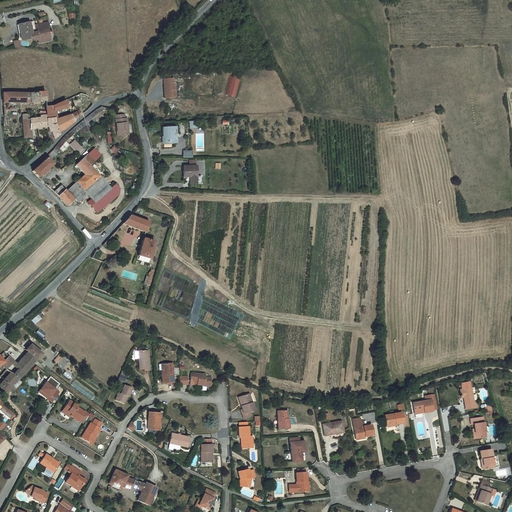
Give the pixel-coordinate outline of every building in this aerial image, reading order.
[(34,41),(35,43),(39,43),(42,42),(41,38),(45,37),(44,30),(43,30),(42,28),(45,27),(44,23),(35,24),(36,28),(32,29),(28,30),(27,22),(17,24),(19,41),(29,39),(30,42),(34,41)] [(240,76),(230,73),(225,92),(235,95),(240,76)] [(171,77),(161,78),(163,96),(173,96),(172,81),(171,81),(171,77)] [(45,101),(45,98),(45,91),(35,91),(36,93),(21,92),(21,101),(28,101),(29,102),(45,101)] [(1,95),(2,102),(14,102),(13,92),(1,92),(1,95)] [(46,119),(57,119),(57,112),(68,108),(64,101),(53,106),(46,107),(46,115),(46,119)] [(90,113),(93,117),(105,108),(101,106),(98,108),(90,113)] [(80,108),(72,114),(76,119),(81,115),(83,113),(80,108)] [(63,135),(62,136),(65,139),(75,132),(90,120),(93,117),(90,113),(79,122),(74,126),(69,130),(63,135)] [(115,114),(117,135),(125,134),(124,126),(126,125),(125,117),(123,117),(123,113),(115,114)] [(57,120),(57,131),(61,130),(63,129),(64,128),(68,125),(73,121),(76,119),(72,114),(57,120)] [(46,122),(46,119),(46,115),(43,115),(43,119),(38,119),(31,119),(27,120),(27,121),(28,128),(30,128),(39,127),(38,123),(46,122)] [(57,133),(57,131),(57,120),(57,119),(46,119),(46,122),(38,123),(39,127),(48,127),(51,126),(52,137),(57,133)] [(162,135),(162,141),(175,141),(175,135),(176,135),(177,133),(175,131),(175,129),(176,128),(174,126),(174,125),(162,126),(163,135),(162,135)] [(56,143),(52,147),(55,150),(62,142),(65,140),(65,139),(62,136),(59,138),(56,143)] [(73,138),(68,143),(78,154),(83,150),(73,138)] [(114,145),(109,150),(117,157),(122,152),(114,145)] [(36,175),(37,176),(51,163),(48,160),(57,152),(55,150),(52,147),(52,148),(44,156),(45,157),(31,170),(33,172),(36,175)] [(93,149),(86,154),(93,162),(94,162),(98,159),(100,157),(93,149)] [(86,154),(75,164),(84,174),(76,181),(77,182),(82,187),(78,190),(81,193),(99,176),(89,166),(93,162),(86,154)] [(183,164),(183,177),(189,177),(189,184),(195,184),(195,176),(195,165),(188,164),(183,164)] [(101,179),(99,176),(81,193),(75,198),(78,202),(82,198),(83,199),(87,194),(91,198),(94,202),(110,188),(101,179)] [(75,198),(81,193),(78,190),(82,187),(77,182),(65,190),(74,199),(75,198)] [(64,203),(67,205),(74,199),(65,190),(59,185),(54,191),(58,195),(64,203)] [(94,202),(91,198),(87,201),(97,212),(118,194),(118,188),(114,185),(110,188),(94,202)] [(149,221),(130,214),(124,221),(123,222),(126,223),(145,231),(149,221)] [(143,237),(138,254),(149,257),(154,240),(143,237)] [(35,358),(36,359),(41,353),(30,343),(25,349),(26,351),(35,358)] [(138,348),(139,367),(149,366),(149,347),(138,348)] [(0,359),(1,361),(0,361),(0,363),(5,369),(6,370),(9,367),(14,362),(4,351),(0,355),(0,359)] [(17,379),(33,361),(24,354),(15,364),(18,367),(12,374),(17,379)] [(161,370),(161,380),(172,380),(171,361),(162,361),(163,370),(161,370)] [(9,372),(6,370),(5,369),(0,374),(0,378),(2,380),(9,372)] [(190,371),(189,383),(205,384),(205,382),(210,382),(211,374),(205,374),(205,371),(190,371)] [(17,379),(12,374),(9,372),(2,380),(0,381),(0,386),(6,392),(17,379)] [(186,374),(179,375),(179,383),(187,382),(186,374)] [(46,381),(55,388),(59,383),(50,376),(46,381)] [(46,381),(40,389),(49,395),(47,398),(51,401),(59,391),(55,388),(46,381)] [(118,392),(115,400),(124,403),(126,396),(127,397),(132,386),(123,383),(120,393),(118,392)] [(459,394),(462,408),(474,406),(473,400),(469,401),(467,387),(466,387),(458,389),(455,389),(456,394),(459,394)] [(38,391),(47,398),(49,395),(40,389),(38,391)] [(238,405),(241,411),(248,408),(251,406),(245,392),(236,396),(240,403),(238,405)] [(69,399),(62,410),(69,416),(70,414),(78,420),(78,419),(83,411),(76,406),(77,405),(69,399)] [(410,407),(412,419),(429,416),(427,404),(426,399),(420,400),(421,405),(410,407)] [(1,401),(0,402),(0,409),(10,418),(15,412),(1,401)] [(271,408),(272,426),(284,426),(284,415),(281,415),(280,407),(271,408)] [(250,414),(248,408),(241,411),(239,412),(242,418),(250,414)] [(84,410),(83,411),(78,419),(83,422),(89,413),(84,410)] [(147,412),(146,430),(158,430),(158,413),(147,412)] [(399,412),(381,415),(383,423),(382,423),(383,430),(394,428),(393,423),(401,422),(399,412)] [(350,416),(353,434),(370,432),(368,422),(362,423),(361,418),(355,419),(354,415),(350,416)] [(470,423),(473,438),(484,435),(479,415),(467,417),(468,423),(470,423)] [(82,436),(90,441),(93,436),(95,438),(101,428),(99,426),(101,423),(95,419),(93,423),(91,422),(82,436)] [(321,424),(322,436),(331,435),(330,433),(341,432),(339,421),(321,424)] [(242,448),(249,447),(249,444),(253,444),(253,435),(249,436),(249,426),(248,427),(240,427),(239,427),(239,437),(242,436),(242,448)] [(172,434),(170,443),(178,446),(187,448),(189,437),(172,434)] [(210,462),(210,452),(211,452),(211,438),(210,438),(201,439),(200,439),(201,445),(200,445),(200,462),(210,462)] [(287,459),(297,458),(296,450),(299,449),(297,439),(285,440),(287,459)] [(481,451),(484,470),(493,468),(491,458),(493,458),(492,449),(481,451)] [(44,456),(38,465),(45,469),(44,471),(51,476),(57,467),(50,462),(51,460),(44,456)] [(72,474),(65,483),(71,487),(72,485),(79,490),(85,482),(78,477),(81,473),(73,467),(69,473),(72,474)] [(242,479),(242,487),(251,488),(252,478),(255,478),(253,469),(249,471),(248,468),(238,471),(241,480),(242,479)] [(113,469),(107,483),(120,489),(121,485),(130,489),(131,486),(141,491),(137,501),(148,505),(155,488),(145,483),(144,486),(125,478),(126,474),(113,469)] [(289,486),(290,492),(308,490),(307,471),(305,471),(305,469),(299,470),(299,472),(296,472),(297,485),(289,486)] [(483,489),(479,500),(487,504),(493,488),(489,486),(490,482),(484,480),(481,488),(483,489)] [(33,487),(31,485),(26,489),(30,494),(30,495),(34,497),(33,499),(43,502),(47,493),(42,491),(42,490),(33,487)] [(201,502),(199,506),(202,507),(208,511),(216,495),(207,490),(201,502)] [(63,497),(59,502),(68,509),(71,504),(63,497)]
